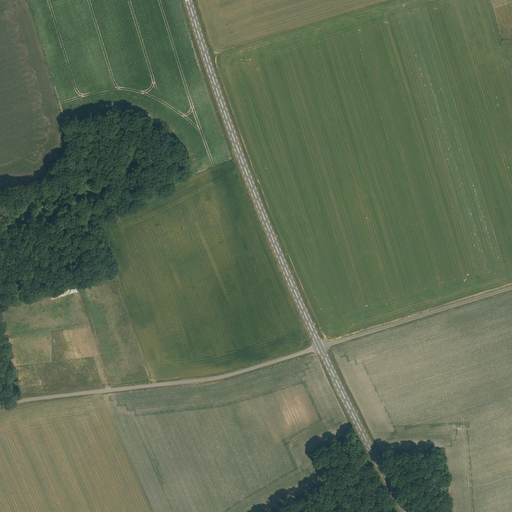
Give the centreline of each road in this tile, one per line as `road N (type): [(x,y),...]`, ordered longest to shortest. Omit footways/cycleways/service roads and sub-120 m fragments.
road 1 (primary): [(319,347),(265,223),(188,0)]
road 2 (unclassified): [(0,407),(211,379),(319,347)]
road 3 (unclassified): [(319,347),(511,287)]
road 4 (primary): [(405,511),(319,347)]
